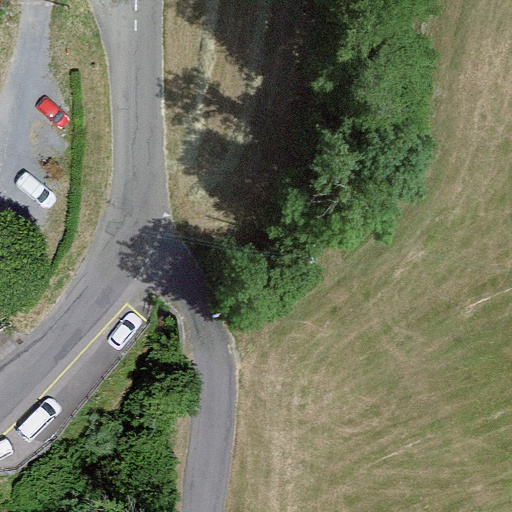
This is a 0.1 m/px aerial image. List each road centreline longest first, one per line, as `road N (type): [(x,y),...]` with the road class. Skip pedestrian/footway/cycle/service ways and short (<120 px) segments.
road 1 (unclassified): [(131,238),(182,284),(203,335),(211,367),(204,511)]
road 2 (unclassified): [(139,0),(131,238)]
road 3 (residential): [(131,238),(96,305),(0,392)]
